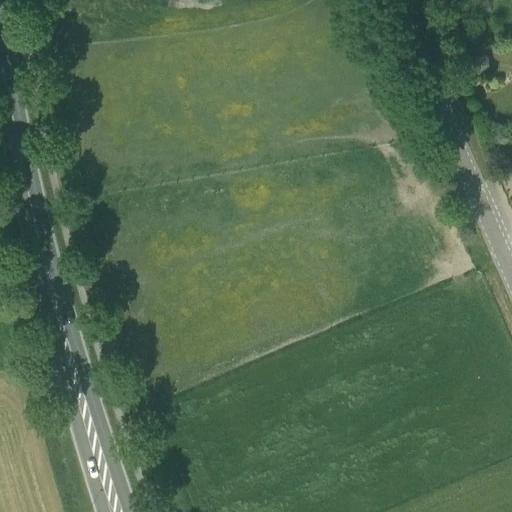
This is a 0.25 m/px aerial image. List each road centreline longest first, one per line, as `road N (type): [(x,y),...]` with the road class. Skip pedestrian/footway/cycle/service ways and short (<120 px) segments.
road 1 (primary): [(115,511),(37,237),(0,47)]
road 2 (residential): [(511,282),(388,0)]
